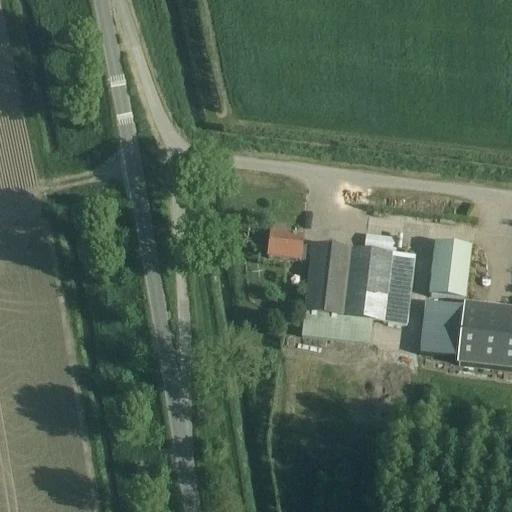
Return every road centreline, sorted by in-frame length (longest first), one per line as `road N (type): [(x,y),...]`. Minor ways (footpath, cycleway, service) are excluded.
road 1 (unclassified): [(179,428),(98,0)]
road 2 (unclassified): [(511,197),(178,156)]
road 3 (unclassified): [(179,428),(178,156)]
road 4 (unclassified): [(178,156),(118,0)]
